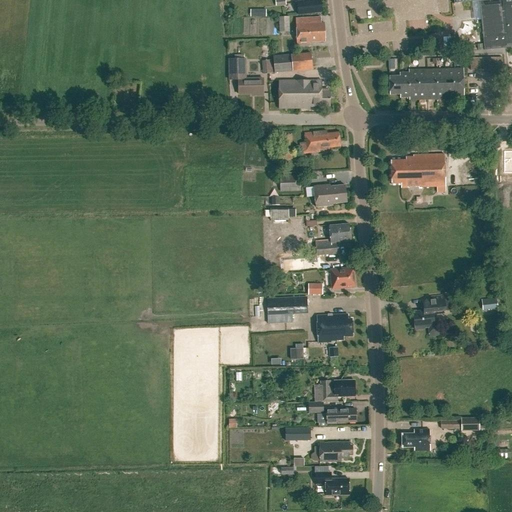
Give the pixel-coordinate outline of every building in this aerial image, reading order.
[(321,13),(319,0),(314,0),(296,2),(298,16),(321,13)] [(511,0),(453,0),(454,5),(479,2),(485,51),(511,47),(511,0)] [(278,32),(289,32),(288,17),(277,18),(278,32)] [(321,24),(320,18),(295,19),(297,45),(310,44),(309,42),(325,42),(324,23),(321,24)] [(311,70),(310,53),(272,56),(273,74),(311,70)] [(502,58),(470,58),(470,70),(503,69),(502,58)] [(239,81),(239,95),(255,95),(255,96),(264,96),(263,79),(246,80),(246,59),(228,59),(228,81),(239,81)] [(263,75),(272,74),(270,60),(261,61),(263,75)] [(464,99),(463,69),(408,71),(408,73),(399,74),(399,77),(389,77),(389,95),(400,95),(400,98),(409,98),(409,101),(464,99)] [(321,92),(321,81),(278,81),(279,109),(309,108),(309,107),(329,107),(328,92),(321,92)] [(278,161),(292,160),(291,131),(277,132),(278,161)] [(327,133),(326,131),(304,134),(305,143),(299,144),(300,155),(319,152),(318,150),(340,147),(338,132),(327,133)] [(511,173),(511,151),(502,152),(502,173),(511,173)] [(436,186),(445,186),(443,154),(412,156),(412,157),(405,157),(405,160),(389,161),(391,184),(401,183),(401,188),(436,186)] [(280,192),(299,191),(299,174),(280,175),(280,192)] [(313,186),(314,196),(345,193),(344,184),(331,186),(330,184),(313,186)] [(345,193),(314,196),(315,208),(332,206),(332,204),(346,203),(345,193)] [(270,210),(270,219),(288,219),(288,218),(295,218),(295,211),(288,211),(288,210),(270,210)] [(329,227),(330,240),(315,241),(316,257),(339,255),(339,244),(350,243),(349,225),(329,227)] [(302,273),(318,272),(317,259),(301,260),(302,273)] [(353,269),(330,271),(332,289),(355,287),(353,269)] [(322,284),(308,284),(308,295),(322,295),(322,284)] [(438,315),(446,314),(446,311),(452,310),(450,295),(429,298),(424,304),(425,311),(415,313),(417,331),(427,329),(427,328),(428,328),(429,337),(442,336),(441,325),(437,326),(435,315),(438,314),(438,315)] [(307,297),(267,299),(268,315),(286,314),(286,323),(292,323),(292,314),(307,314),(307,297)] [(497,298),(486,299),(487,310),(498,309),(497,298)] [(343,338),(352,337),(352,321),(347,321),(347,316),(317,317),(318,344),(336,344),(336,341),(343,341),(343,338)] [(297,347),(298,358),(310,357),(309,346),(297,347)] [(355,397),(354,382),(334,383),(334,384),(330,384),(330,382),(320,383),(320,385),(315,386),(315,402),(321,402),(321,404),(323,404),(337,403),(337,398),(355,397)] [(323,404),(321,404),(308,404),(309,414),(323,414),(323,404)] [(326,421),(318,422),(319,427),(327,427),(327,426),(336,425),(336,424),(356,423),(356,411),(347,411),(347,410),(335,410),(335,411),(326,411),(326,421)] [(461,421),(440,421),(441,429),(461,429),(461,431),(479,431),(479,418),(461,418),(461,421)] [(285,429),(285,442),(310,441),(310,440),(310,434),(310,433),(310,428),(285,429)] [(414,452),(430,452),(430,431),(413,431),(413,435),(400,435),(401,449),(414,449),(414,452)] [(351,457),(351,447),(349,447),(349,444),(318,445),(318,465),(340,464),(340,461),(348,460),(348,457),(351,457)] [(498,450),(499,459),(511,459),(510,450),(498,450)] [(314,475),(328,475),(328,467),(314,467),(314,475)] [(324,486),(324,497),(348,497),(347,481),(330,481),(330,475),(328,475),(314,475),(314,486),(324,486)]
